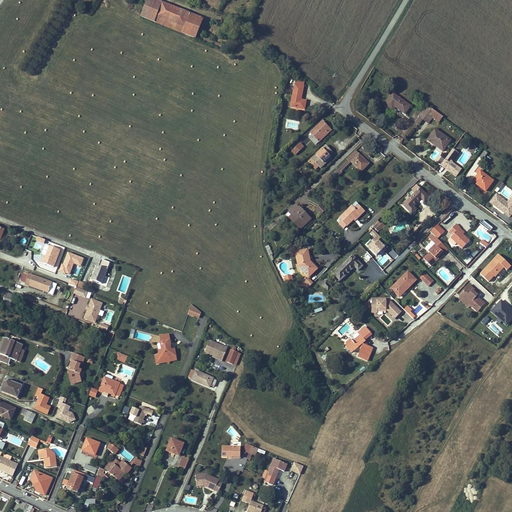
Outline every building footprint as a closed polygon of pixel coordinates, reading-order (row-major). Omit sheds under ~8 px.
[(155,0),(147,0),(141,16),(155,22),(163,3),(155,0)] [(182,33),(189,14),(163,3),(155,22),(182,33)] [(195,38),(203,19),(189,14),(182,33),(195,38)] [(305,110),(306,104),(300,103),(301,100),(303,86),(294,85),(290,107),(305,110)] [(395,107),(405,114),(410,106),(393,93),(385,105),(392,110),(395,107)] [(423,120),(427,115),(429,112),(424,109),(418,117),(419,117),(423,120)] [(442,117),(431,109),(429,112),(427,115),(432,119),(432,118),(439,122),(442,117)] [(432,119),(427,115),(423,120),(428,124),(432,119)] [(415,123),(419,126),(423,120),(419,117),(415,123)] [(331,130),(327,126),(325,129),(320,124),(310,133),(312,134),(309,137),(316,145),(331,130)] [(432,144),(433,142),(443,150),(450,140),(435,129),(427,141),(432,144)] [(432,144),(442,151),(443,150),(433,142),(432,144)] [(296,155),(304,147),(300,143),(292,151),(296,155)] [(329,155),(333,152),(326,145),(312,159),(320,168),(331,157),(329,155)] [(376,145),(371,155),(378,158),(383,148),(376,145)] [(441,157),(437,163),(457,177),(463,169),(452,161),(459,153),(453,148),(444,160),(441,157)] [(359,154),(355,151),(347,159),(347,160),(350,163),(351,162),(357,156),(359,154)] [(361,172),(369,164),(360,155),(358,157),(357,156),(351,162),(361,172)] [(338,168),(341,171),(350,163),(347,160),(338,168)] [(493,181),(480,172),(482,168),(480,166),(475,173),(478,175),(472,182),(485,191),(493,181)] [(409,194),(411,196),(402,205),(412,214),(416,210),(413,207),(421,199),(424,202),(429,197),(416,185),(411,190),(412,191),(409,194)] [(511,194),(508,201),(496,193),(489,203),(510,218),(511,215),(511,194)] [(355,218),(356,217),(363,210),(357,203),(339,219),(342,222),(346,226),(354,219),(353,219),(355,217),(355,218)] [(291,215),(302,227),(310,219),(303,212),(302,213),(298,209),(295,205),(289,212),(291,215)] [(322,214),(325,209),(319,205),(316,209),(322,214)] [(365,212),(363,210),(356,217),(355,218),(356,218),(360,215),(361,216),(365,212)] [(289,218),(300,229),(302,227),(291,215),(289,218)] [(394,236),(409,227),(405,219),(389,228),(394,236)] [(383,227),(377,221),(370,228),(372,229),(374,228),(378,232),(381,229),(383,227)] [(469,241),(462,234),(457,230),(459,228),(460,228),(456,224),(449,232),(452,235),(450,237),(462,248),(469,241)] [(430,232),(433,235),(437,239),(444,232),(437,225),(430,232)] [(373,230),(370,233),(373,237),(365,245),(379,258),(388,249),(379,240),(381,237),(373,230)] [(448,250),(437,239),(433,235),(429,239),(436,245),(429,252),(430,253),(424,259),(431,266),(437,260),(436,258),(442,252),(444,253),(448,250)] [(57,269),(65,248),(41,239),(37,249),(45,252),(44,256),(49,258),(47,264),(57,269)] [(309,261),(307,250),(295,252),(298,266),(308,277),(317,269),(309,261)] [(361,257),(366,262),(372,258),(367,252),(361,257)] [(436,258),(437,260),(444,253),(442,252),(436,258)] [(386,253),(377,260),(382,266),(390,258),(386,253)] [(82,267),(85,260),(70,255),(63,273),(68,275),(71,268),(74,269),(76,264),(82,267)] [(358,271),(362,266),(352,255),(333,274),(340,281),(354,267),(358,271)] [(497,273),(498,274),(503,267),(507,270),(510,266),(498,255),(480,274),(488,282),(494,276),(497,273)] [(94,272),(93,275),(91,280),(102,284),(107,270),(110,263),(101,260),(99,266),(97,266),(94,272)] [(410,287),(416,280),(408,272),(391,289),(399,297),(409,287),(410,287)] [(52,283),(29,274),(25,284),(48,293),(52,283)] [(293,281),(291,274),(283,276),(285,283),(293,281)] [(428,286),(434,281),(428,274),(422,280),(428,286)] [(76,287),(79,281),(71,278),(68,284),(76,287)] [(299,288),(303,293),(313,283),(308,278),(306,279),(305,278),(300,282),(303,284),(299,288)] [(333,288),(326,281),(321,286),(328,292),(333,288)] [(479,300),(476,297),(478,295),(473,291),(474,290),(469,286),(460,296),(468,303),(468,306),(471,306),(478,311),(485,303),(480,299),(479,300)] [(88,292),(78,288),(75,294),(86,298),(88,292)] [(11,305),(14,296),(7,293),(3,302),(11,305)] [(461,301),(468,307),(468,306),(468,303),(460,296),(461,301)] [(104,303),(92,298),(90,305),(88,304),(86,310),(88,310),(84,318),(85,318),(96,323),(104,303),(103,303),(104,303)] [(490,311),(506,326),(511,319),(511,309),(502,299),(490,311)] [(201,312),(192,304),(189,313),(199,317),(201,312)] [(416,316),(407,306),(404,309),(412,319),(416,316)] [(102,322),(100,327),(108,331),(110,326),(102,322)] [(365,326),(361,329),(367,336),(363,339),(364,340),(372,334),(365,326)] [(362,344),(365,341),(364,340),(363,339),(367,336),(361,329),(357,333),(360,336),(353,342),(351,339),(346,344),(348,346),(346,347),(352,353),(359,347),(360,348),(361,349),(358,357),(367,361),(372,349),(366,346),(365,346),(364,346),(363,345),(362,344)] [(137,331),(135,337),(150,341),(150,338),(152,338),(152,335),(137,331)] [(161,341),(162,349),(158,349),(158,354),(155,355),(156,364),(168,362),(169,364),(170,362),(178,360),(176,348),(173,348),(170,333),(163,335),(163,333),(159,334),(161,340),(161,341)] [(4,337),(0,346),(0,353),(10,357),(16,342),(4,337)] [(219,357),(218,359),(222,361),(228,348),(210,340),(205,351),(213,354),(219,357)] [(24,345),(17,342),(10,358),(22,362),(26,350),(23,349),(24,345)] [(238,353),(232,350),(227,362),(233,364),(238,353)] [(86,357),(74,352),(71,359),(72,360),(68,371),(72,384),(83,381),(81,375),(83,369),(80,368),(86,357)] [(119,352),(116,359),(126,363),(128,356),(119,352)] [(0,360),(9,365),(11,359),(0,353),(0,360)] [(192,370),(188,377),(192,379),(213,389),(217,381),(213,379),(196,371),(195,371),(192,370)] [(105,376),(99,391),(103,393),(104,391),(115,395),(120,397),(125,385),(121,383),(105,376)] [(6,378),(0,391),(18,399),(23,385),(6,378)] [(44,389),(39,387),(36,394),(39,396),(34,407),(48,414),(52,406),(48,404),(51,398),(42,393),(44,389)] [(96,397),(99,390),(93,387),(90,395),(96,397)] [(68,398),(61,396),(58,405),(61,407),(57,417),(70,423),(77,419),(73,412),(69,410),(70,406),(64,403),(64,401),(66,402),(68,398)] [(17,408),(0,400),(0,413),(1,414),(2,414),(3,414),(3,416),(12,420),(17,408)] [(89,414),(96,410),(92,405),(86,409),(89,414)] [(141,410),(133,407),(129,419),(144,425),(151,410),(141,406),(140,408),(141,409),(141,410)] [(24,419),(32,423),(37,414),(24,408),(22,413),(26,415),(24,419)] [(49,443),(33,435),(28,445),(36,448),(40,441),(49,445),(49,443)] [(102,442),(87,437),(82,450),(96,456),(102,442)] [(175,453),(179,455),(184,444),(172,439),(167,451),(175,454),(175,453)] [(120,450),(111,441),(108,448),(115,455),(120,450)] [(244,451),(249,454),(252,446),(246,444),(244,451)] [(240,447),(223,447),(223,457),(232,457),(232,459),(239,459),(240,447)] [(58,466),(56,453),(51,448),(39,449),(40,459),(44,459),(45,468),(58,466)] [(124,448),(120,452),(131,461),(134,456),(124,448)] [(136,456),(131,464),(132,465),(134,463),(141,466),(143,461),(138,457),(136,456)] [(105,468),(121,482),(133,468),(123,460),(121,462),(116,457),(111,463),(110,462),(105,468)] [(179,466),(185,469),(190,459),(183,457),(179,466)] [(267,474),(276,478),(279,469),(284,471),(287,464),(274,458),(267,474)] [(290,471),(300,475),(303,466),(294,462),(290,471)] [(98,468),(86,463),(84,468),(96,473),(98,468)] [(3,466),(0,472),(0,474),(8,479),(12,470),(3,466)] [(106,470),(100,467),(97,475),(105,478),(107,474),(105,473),(106,470)] [(52,478),(35,471),(31,479),(40,483),(37,492),(45,495),(52,478)] [(85,477),(73,472),(70,481),(65,479),(63,483),(68,485),(67,487),(79,492),(85,477)] [(86,476),(85,479),(94,482),(96,477),(86,474),(85,475),(86,476)] [(204,486),(219,492),(222,484),(218,482),(219,480),(206,474),(196,475),(196,484),(204,484),(205,484),(204,486)] [(98,475),(93,486),(98,489),(103,478),(98,475)] [(37,492),(40,483),(31,479),(37,492)] [(263,509),(264,506),(251,501),(254,494),(246,491),(242,501),(250,504),(246,511),(264,511),(266,509),(263,509)] [(3,510),(9,499),(3,496),(0,502),(0,511),(2,510),(3,510)] [(88,499),(85,507),(89,508),(90,504),(96,504),(96,499),(88,499)]
